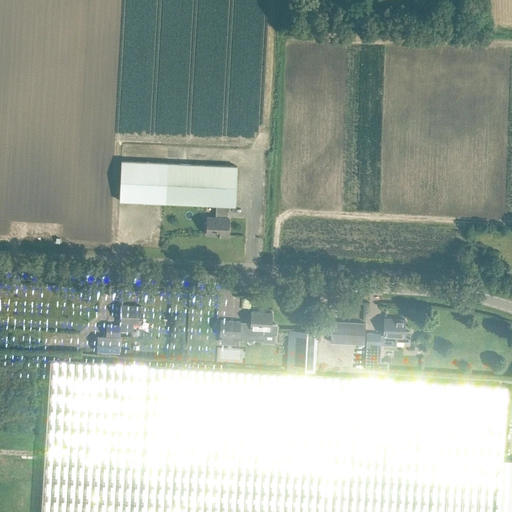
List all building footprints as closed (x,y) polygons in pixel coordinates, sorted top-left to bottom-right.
[(119,160),(117,201),(120,201),(165,202),(216,205),(227,205),(235,205),(237,166),(167,162),(119,160)] [(205,222),(205,228),(207,229),(207,233),(221,234),(221,235),(228,236),(229,217),(227,217),(227,205),(216,205),(216,216),(207,216),(207,221),(205,222)] [(141,305),(121,304),(120,320),(127,321),(127,330),(133,331),(133,321),(140,321),(140,317),(141,318),(141,316),(140,316),(141,305)] [(220,320),(220,335),(263,337),(263,341),(275,342),(275,334),(277,334),(278,324),(271,324),(272,312),(252,311),(251,322),(220,320)] [(404,331),(405,319),(384,317),(384,333),(367,333),(365,369),(379,369),(381,345),(396,346),(397,341),(410,341),(410,331),(404,331)] [(365,324),(331,320),(330,341),(363,345),(365,324)] [(107,324),(107,335),(98,335),(97,351),(119,352),(120,324),(107,324)] [(317,331),(297,330),(289,329),(287,369),(295,370),(315,371),(317,331)] [(51,359),(42,511),(511,511),(511,458),(503,458),(507,387),(330,376),(152,365),(51,359)]
